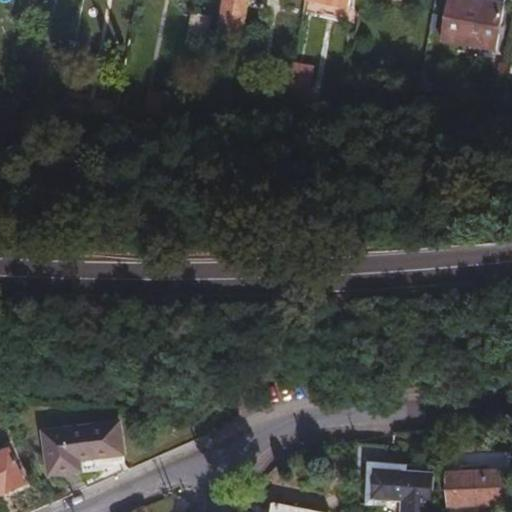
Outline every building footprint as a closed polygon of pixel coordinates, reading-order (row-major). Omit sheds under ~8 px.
[(235,48),(243,0),(225,0),(217,45),(235,48)] [(299,0),(298,4),(344,13),(346,0),(299,0)] [(489,52),(498,2),(488,0),(441,0),(434,41),(489,52)] [(200,50),(204,23),(188,21),(184,47),(200,50)] [(303,95),(307,73),(294,70),(289,94),(303,95)] [(280,116),(298,113),(301,99),(284,95),(280,116)] [(81,461),(125,454),(120,423),(46,433),(53,476),(70,473),(82,471),(81,461)] [(381,450),(352,447),(349,482),(371,484),(370,503),(398,505),(397,511),(427,511),(430,478),(393,475),(379,474),(381,450)] [(26,485),(11,450),(0,454),(0,495),(10,492),(26,485)] [(491,511),(508,511),(510,480),(468,478),(443,477),(442,510),(491,511)]
